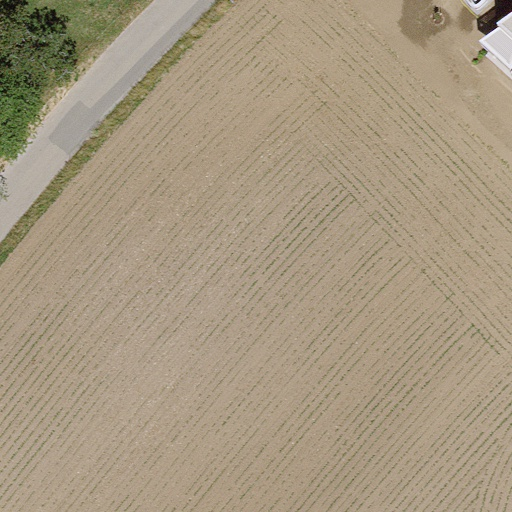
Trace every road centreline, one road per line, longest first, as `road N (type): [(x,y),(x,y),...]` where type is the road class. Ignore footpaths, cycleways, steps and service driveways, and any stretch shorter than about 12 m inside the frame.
road 1 (tertiary): [(193,0),(88,105),(0,215)]
road 2 (motorway): [(0,129),(90,0)]
